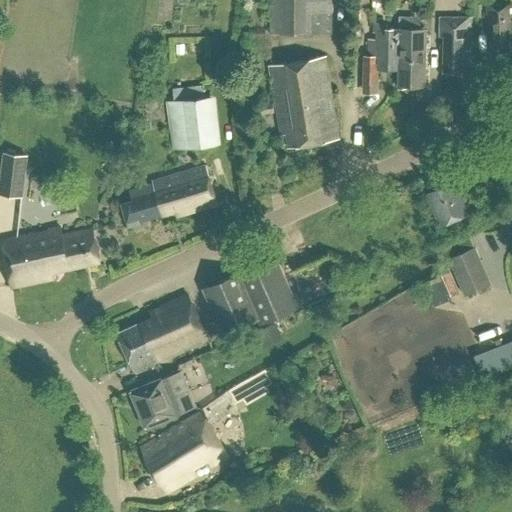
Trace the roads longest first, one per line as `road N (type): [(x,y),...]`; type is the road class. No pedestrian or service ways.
road 1 (tertiary): [(48,345),(95,301),(511,110)]
road 2 (residential): [(109,511),(110,470),(96,407),(48,345)]
